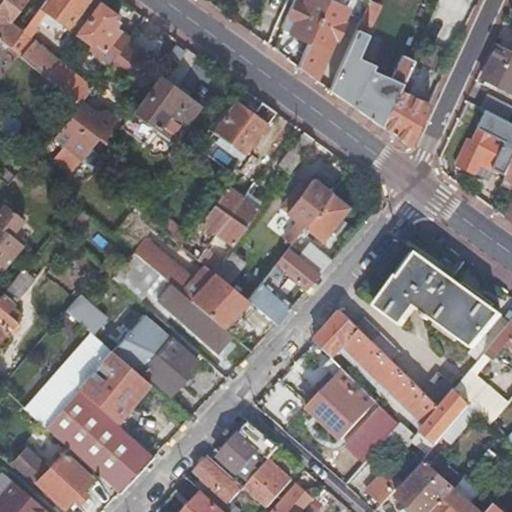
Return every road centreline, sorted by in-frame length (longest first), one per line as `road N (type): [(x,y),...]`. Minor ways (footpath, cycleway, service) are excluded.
road 1 (residential): [(163,0),(420,186)]
road 2 (residential): [(226,400),(420,186)]
road 3 (residential): [(494,0),(421,159),(420,186)]
road 4 (residential): [(226,400),(354,511)]
road 5 (residential): [(124,511),(226,400)]
